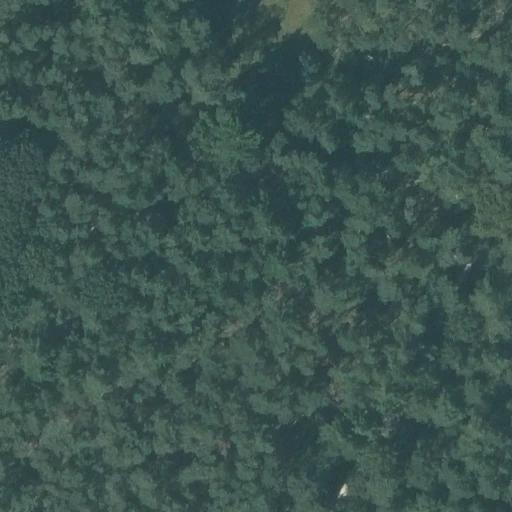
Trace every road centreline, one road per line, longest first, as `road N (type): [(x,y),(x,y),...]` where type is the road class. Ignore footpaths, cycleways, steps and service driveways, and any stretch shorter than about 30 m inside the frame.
road 1 (track): [(0,440),(315,238),(262,117),(231,0)]
road 2 (unknown): [(348,511),(511,205)]
